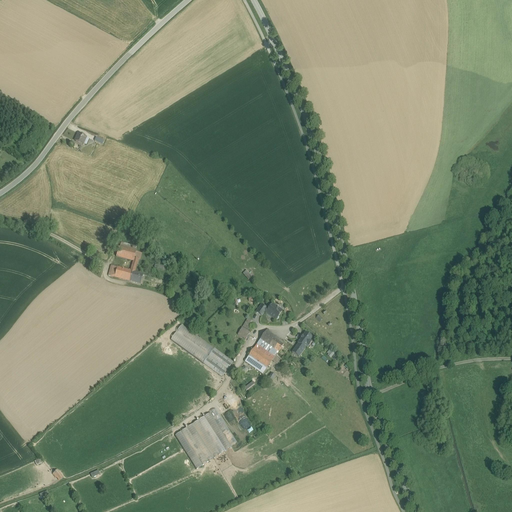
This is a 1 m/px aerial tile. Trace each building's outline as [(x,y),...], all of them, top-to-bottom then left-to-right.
[(89,139),(78,134),(75,142),(83,146),(83,145),(86,145),(89,139)] [(136,252),(119,247),(116,257),(133,261),(134,259),(136,252)] [(131,270),(130,271),(133,272),(135,272),(138,260),(134,259),(133,261),(131,270)] [(117,268),(111,266),(108,276),(115,278),(117,268)] [(129,271),(117,268),(115,278),(130,282),(133,272),(130,271),(129,271)] [(246,270),(242,273),(248,280),(252,276),(246,270)] [(135,272),(133,272),(130,282),(140,285),(143,274),(135,272)] [(282,311),(272,304),(268,310),(266,313),(276,320),(278,320),(279,318),(279,317),(282,311)] [(268,310),(262,305),(256,313),(261,316),(265,312),(266,313),(268,310)] [(250,333),(242,328),(238,335),(245,340),(250,333)] [(285,344),(267,330),(259,341),(277,354),(285,344)] [(305,333),(303,337),(302,336),(301,339),(297,344),(298,344),(305,349),(305,348),(307,346),(308,347),(312,342),(310,341),(312,338),(305,333)] [(277,354),(259,341),(256,345),(275,358),(277,354)] [(305,349),(298,344),(292,353),(299,358),(305,349)] [(275,358),(256,345),(254,348),(272,361),(275,358)] [(272,361),(254,348),(248,357),(266,369),(272,361)] [(233,363),(214,349),(204,364),(222,377),(233,363)] [(330,349),(326,355),(331,358),(335,352),(330,349)] [(266,369),(248,357),(245,362),(263,374),(266,369)] [(253,381),(244,387),(246,391),(255,385),(253,381)] [(233,411),(237,417),(243,413),(239,407),(233,411)] [(211,414),(175,434),(195,469),(237,445),(222,418),(215,422),(211,414)] [(57,470),(52,474),(59,482),(64,477),(57,470)]
